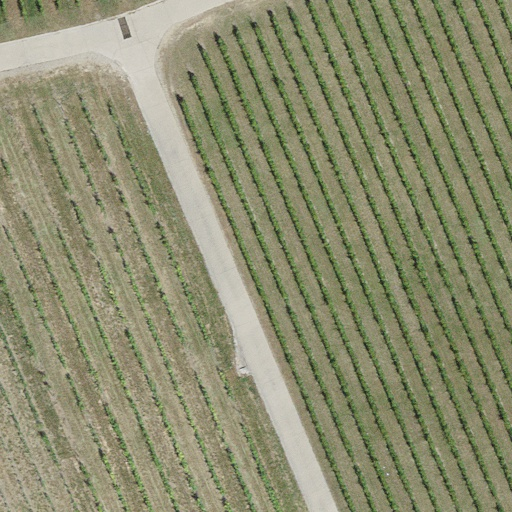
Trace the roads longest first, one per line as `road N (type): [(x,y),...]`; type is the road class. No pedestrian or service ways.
road 1 (track): [(323,511),(133,32)]
road 2 (track): [(0,59),(133,32),(206,0)]
